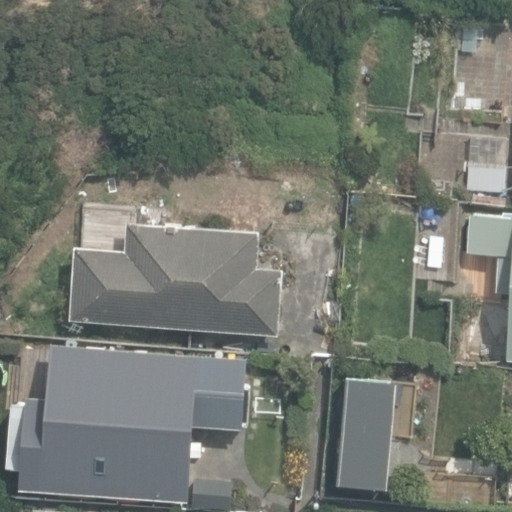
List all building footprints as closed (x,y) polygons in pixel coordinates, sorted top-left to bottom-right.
[(511,294),(511,312),(509,356),(511,356),(511,213),(472,210),(469,249),(500,251),(497,293),(511,294)] [(77,242),(72,318),(283,333),(287,266),(261,264),(264,227),(130,218),(128,246),(77,242)] [(55,338),(49,414),(27,413),(21,486),(193,500),(199,423),(248,427),(253,354),(55,338)] [(391,485),(401,378),(350,374),(341,480),(391,485)] [(236,477),(198,475),(196,503),(234,505),(236,477)] [(165,511),(38,503),(37,511),(165,511)]
